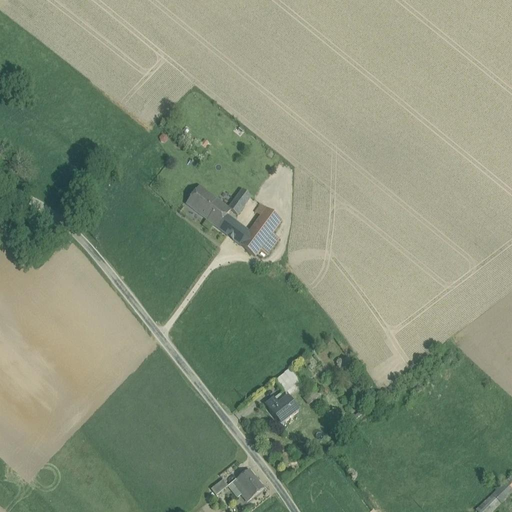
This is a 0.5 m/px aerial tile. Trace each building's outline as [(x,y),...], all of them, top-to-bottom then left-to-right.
[(199,188),(186,206),(203,219),(217,201),(199,188)] [(242,192),(228,210),(231,212),(237,217),(251,199),(242,192)] [(217,201),(203,219),(228,238),(238,225),(227,217),(231,212),(228,210),(217,201)] [(254,214),(260,218),(266,210),(260,206),(254,214)] [(249,233),(239,247),(255,259),(260,251),(272,235),(274,233),(282,222),(266,210),(260,218),(249,233)] [(249,233),(238,225),(228,238),(239,247),(249,233)] [(272,235),(260,251),(267,257),(279,240),(272,235)] [(347,374),(354,369),(348,360),(341,365),(347,374)] [(284,396),(285,396),(300,384),(289,371),(284,375),(274,383),(283,394),(284,396)] [(304,400),(308,406),(321,395),(317,390),(304,400)] [(279,407),(288,400),(285,396),(284,396),(283,394),(274,401),(279,407)] [(274,401),(265,408),(269,412),(281,427),(284,424),(285,424),(298,413),(298,414),(299,413),(288,400),(279,407),(274,401)] [(249,472),(236,482),(246,495),(251,501),(264,490),(249,472)] [(511,493),(511,483),(509,480),(499,490),(508,498),(511,493)] [(211,491),(216,498),(228,488),(223,482),(211,491)] [(246,495),(236,482),(232,485),(243,498),(246,495)] [(493,511),(508,498),(499,490),(476,511),(493,511)] [(246,495),(243,498),(247,504),(251,501),(246,495)]
